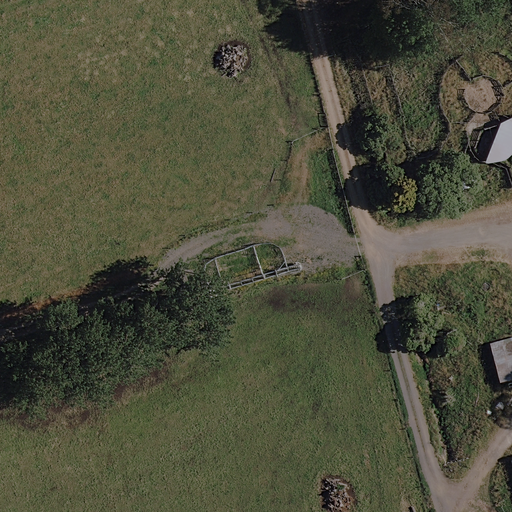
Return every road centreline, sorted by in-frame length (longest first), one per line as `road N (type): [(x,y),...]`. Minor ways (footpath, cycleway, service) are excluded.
road 1 (track): [(305,0),(436,511)]
road 2 (track): [(363,234),(511,206)]
